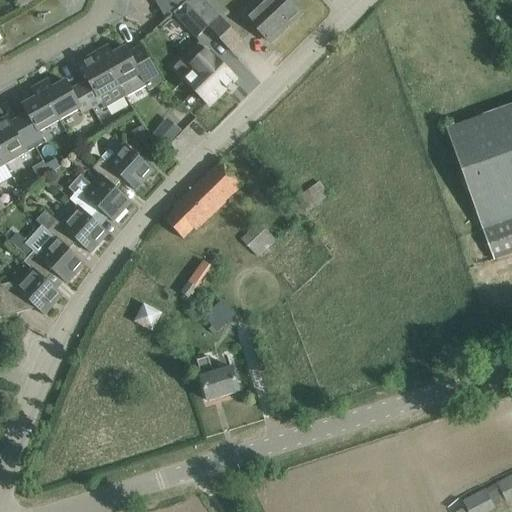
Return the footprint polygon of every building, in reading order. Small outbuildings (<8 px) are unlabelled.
[(168,0),(175,12),(186,3),(189,0),(168,0)] [(204,0),(189,0),(186,3),(187,4),(208,27),(209,28),(219,18),(220,17),(204,0)] [(267,0),(247,19),(269,42),(301,12),(291,2),(293,0),(267,0)] [(187,4),(175,16),(196,38),(197,37),(208,27),(187,4)] [(198,39),(220,61),(241,41),(219,18),(209,28),(198,39)] [(198,43),(183,58),(194,69),(184,79),(209,105),(235,80),(209,54),(198,43)] [(100,54),(119,87),(125,98),(145,87),(148,92),(162,84),(145,53),(132,61),(124,47),(112,54),(107,46),(108,49),(100,54)] [(91,86),(81,91),(91,109),(101,104),(98,99),(119,87),(100,54),(93,58),(91,55),(92,58),(79,65),(91,86)] [(81,115),(91,109),(81,91),(73,96),(65,81),(52,88),(48,80),(47,80),(48,83),(40,87),(59,121),(79,110),(81,115)] [(38,133),(59,121),(40,87),(33,91),(32,89),(31,89),(35,97),(22,105),(38,133)] [(511,105),(446,130),(493,260),(511,253),(511,105)] [(0,156),(5,166),(27,154),(7,117),(0,120),(0,156)] [(169,120),(153,139),(165,149),(181,131),(169,120)] [(147,138),(140,126),(130,132),(136,144),(147,138)] [(91,169),(99,177),(100,175),(114,187),(123,179),(136,191),(154,172),(124,144),(114,155),(109,150),(91,169)] [(49,173),(49,174),(60,168),(56,160),(45,166),(49,173)] [(242,185),(220,162),(173,207),(175,209),(165,220),(183,239),(193,230),(195,231),(242,185)] [(43,163),(33,168),(35,172),(39,179),(49,173),(45,166),(43,163)] [(131,203),(114,187),(100,175),(99,177),(90,187),(79,176),(67,189),(73,195),(68,201),(76,208),(77,207),(92,219),(99,210),(113,222),(131,203)] [(299,220),(309,214),(307,210),(326,197),(317,184),(288,203),(299,220)] [(275,186),(257,197),(264,208),(274,201),(281,213),(290,209),(275,186)] [(41,227),(46,232),(54,240),(55,238),(63,245),(69,250),(77,241),(90,253),(108,234),(92,219),(77,207),(76,208),(60,226),(44,211),(35,222),(41,227)] [(258,221),(240,238),(258,257),(275,240),(258,221)] [(17,235),(9,243),(27,259),(23,263),(31,270),(32,269),(46,281),(54,272),(67,285),(85,265),(69,250),(63,245),(55,238),(54,240),(46,232),(41,227),(26,244),(17,235)] [(200,260),(181,288),(191,295),(210,267),(200,260)] [(2,285),(9,316),(23,312),(31,303),(44,316),(62,296),(46,281),(32,269),(31,270),(15,287),(10,283),(2,285)] [(0,318),(9,316),(2,285),(1,286),(0,282),(0,318)] [(204,318),(218,332),(235,315),(220,301),(204,318)] [(152,331),(161,314),(143,304),(134,322),(152,331)] [(202,377),(201,378),(208,402),(239,392),(231,368),(213,374),(208,358),(197,362),(202,377)] [(511,475),(496,484),(505,501),(511,497),(511,475)] [(485,490),(462,502),(467,511),(484,511),(494,507),(485,490)]
